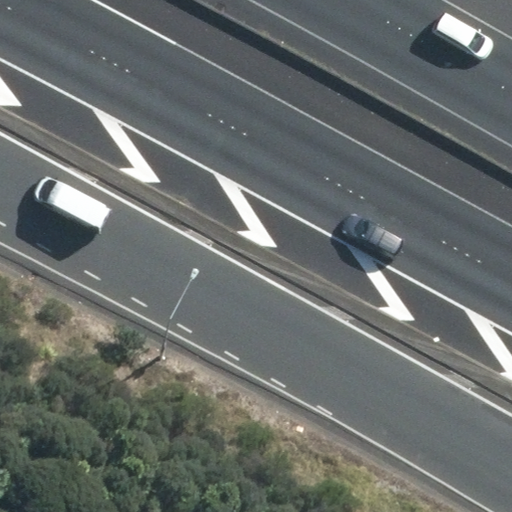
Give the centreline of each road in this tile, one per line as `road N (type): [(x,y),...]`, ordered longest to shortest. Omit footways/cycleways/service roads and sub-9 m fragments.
road 1 (motorway): [(511,449),(0,167)]
road 2 (motorway): [(511,281),(0,11)]
road 3 (motorway): [(356,0),(511,88)]
